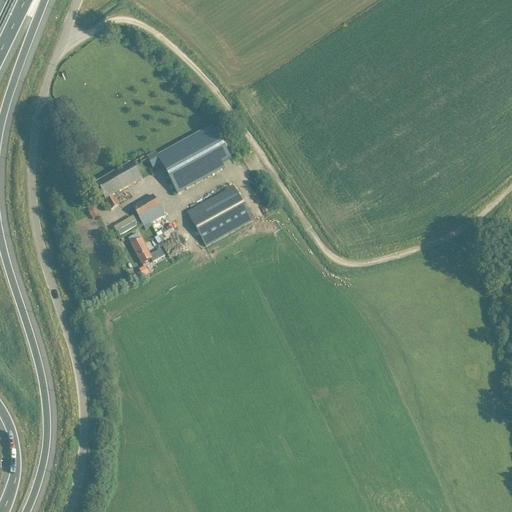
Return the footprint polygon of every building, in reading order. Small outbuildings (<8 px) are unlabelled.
[(163,163),(179,194),(227,169),(224,164),(233,159),(217,127),(160,155),(158,152),(150,156),(155,167),(163,163)] [(111,210),(118,207),(113,198),(143,181),(132,163),(96,184),(105,200),(111,210)] [(234,187),(225,192),(187,212),(206,247),(253,222),(234,187)] [(144,228),(165,215),(152,195),(131,208),(144,228)] [(138,235),(130,238),(129,239),(131,244),(142,264),(151,260),(153,263),(165,257),(161,250),(149,256),(140,239),(138,235)] [(140,269),(143,276),(150,272),(147,266),(140,269)]
